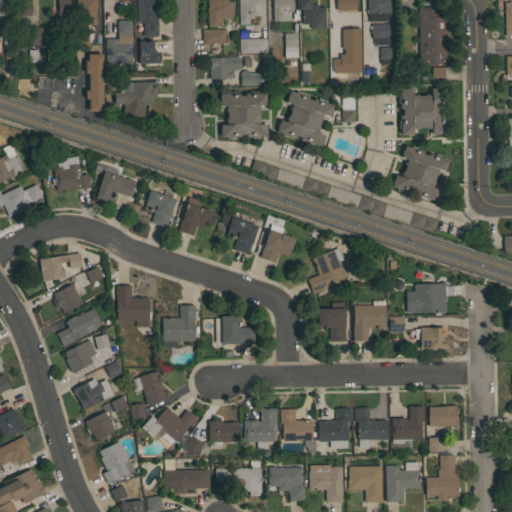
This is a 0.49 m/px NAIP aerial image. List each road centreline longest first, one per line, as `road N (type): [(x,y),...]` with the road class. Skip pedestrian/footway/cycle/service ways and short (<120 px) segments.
road 1 (residential): [(289,375),(286,315),(274,298),(71,226),(0,250)]
road 2 (residential): [(480,372),(216,382)]
road 3 (residential): [(0,299),(20,332),(85,511)]
road 4 (residential): [(478,289),(482,511)]
road 5 (residential): [(475,11),(483,200)]
road 6 (residential): [(183,0),(185,123)]
